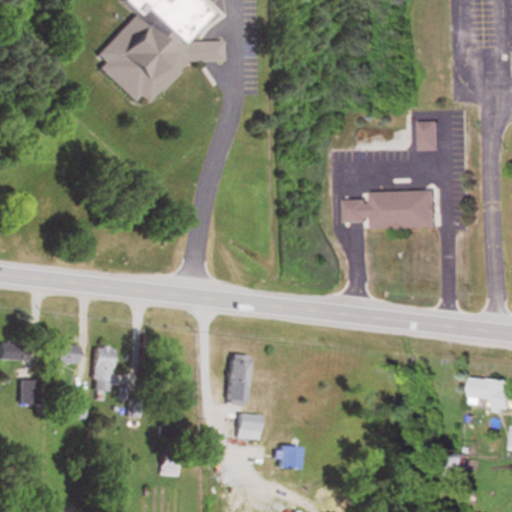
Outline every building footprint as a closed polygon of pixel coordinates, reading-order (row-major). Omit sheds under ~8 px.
[(180,59),(172,67),(175,69),(157,89),(154,86),(142,100),(134,92),(129,98),(93,64),(99,57),(92,50),(128,11),(116,0),(192,0),(201,8),(172,39),(215,37),(216,57),(180,59)] [(416,149),(436,149),(436,120),(416,120),(416,149)] [(369,227),(434,227),(433,189),(368,190),(368,197),(341,198),(342,221),(369,220),(369,227)] [(74,362),(75,344),(49,342),(48,361),(74,362)] [(0,358),(23,359),(23,343),(0,343),(0,358)] [(87,389),(107,390),(108,346),(88,345),(87,389)] [(220,397),(240,397),(240,356),(220,356),(220,397)] [(507,406),(508,378),(468,376),(468,396),(491,397),(491,405),(507,406)] [(245,430),(246,421),(232,419),(231,428),(245,430)] [(293,467),(293,445),(271,445),(271,467),(293,467)] [(462,474),(462,455),(440,455),(440,474),(462,474)]
